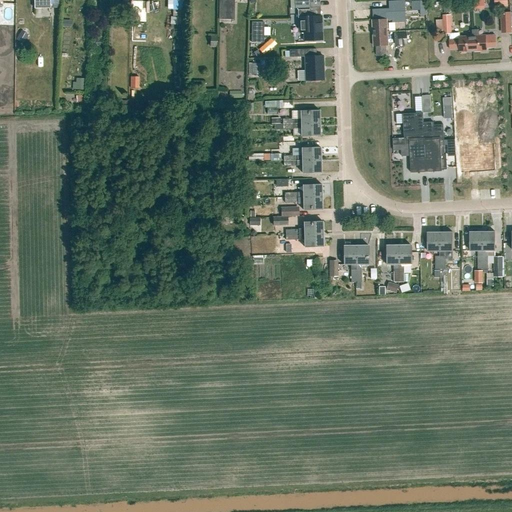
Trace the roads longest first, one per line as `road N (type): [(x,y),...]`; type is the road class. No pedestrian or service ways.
road 1 (residential): [(344,77),(349,164),(367,192),(401,207),(511,202)]
road 2 (residential): [(344,77),(511,65)]
